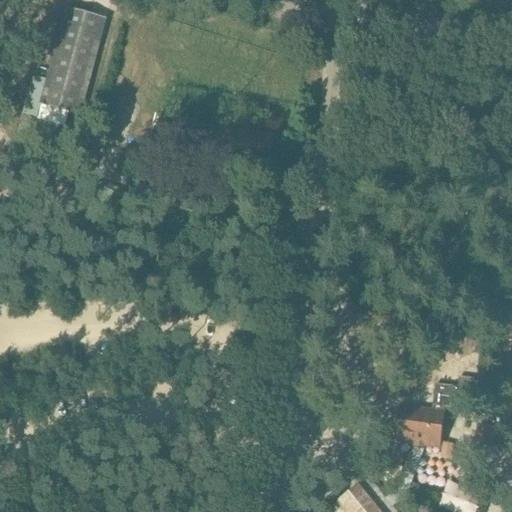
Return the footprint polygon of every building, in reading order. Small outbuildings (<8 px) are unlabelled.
[(66,128),(69,114),(80,117),(106,20),(67,10),(48,82),(33,78),(23,117),(66,128)] [(199,126),(196,146),(196,147),(238,153),(235,170),(270,175),(275,137),(199,126)] [(171,180),(149,173),(147,178),(136,174),(132,185),(143,189),(141,196),(163,204),(171,180)] [(64,204),(79,193),(74,185),(69,189),(63,180),(48,191),(58,205),(62,202),(64,204)] [(166,204),(192,213),(200,190),(174,181),(166,204)] [(458,388),(436,385),(433,406),(432,412),(401,407),(397,443),(415,445),(414,449),(423,451),(424,446),(439,449),(444,413),(444,408),(466,411),(469,390),(458,388)] [(484,445),(495,447),(497,431),(486,429),(484,445)] [(462,462),(463,452),(453,450),(452,460),(462,462)] [(395,511),(368,478),(328,511),(329,511),(395,511)]
